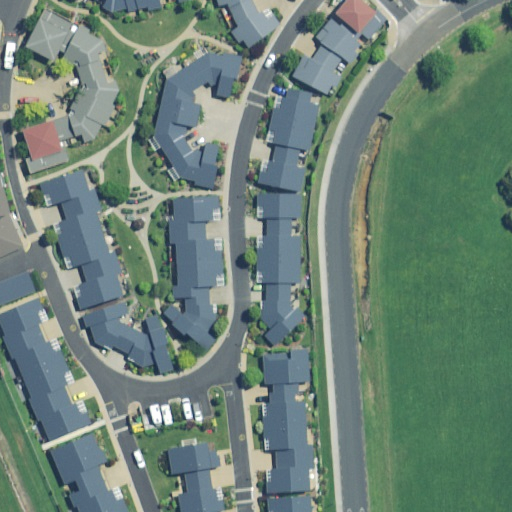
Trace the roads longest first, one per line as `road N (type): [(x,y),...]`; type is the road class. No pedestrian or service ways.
road 1 (residential): [(356,511),(340,192),(379,88),(426,35)]
road 2 (residential): [(22,0),(5,70),(7,146),(21,206),(75,341),(119,389)]
road 3 (residential): [(229,354),(242,288),(237,163),(247,115),(311,0)]
road 4 (residential): [(229,354),(245,511)]
road 5 (residential): [(152,511),(113,402),(119,389)]
